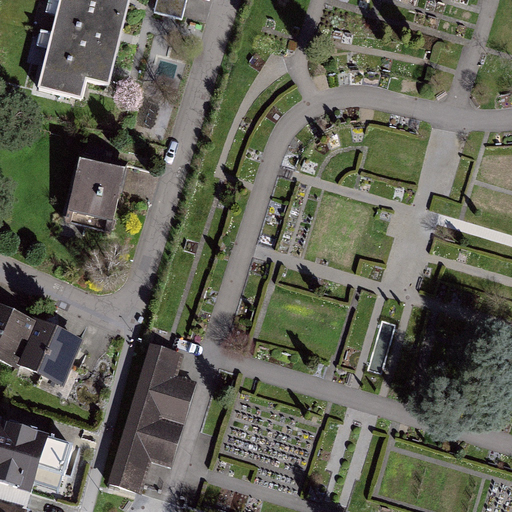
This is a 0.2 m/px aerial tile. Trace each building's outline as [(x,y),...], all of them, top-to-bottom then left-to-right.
[(131,0),(60,0),(38,89),(82,100),(86,81),(110,87),(131,0)] [(159,0),(156,12),(182,19),(186,0),(159,0)] [(125,168),(81,157),(64,223),(108,234),(125,168)] [(35,330),(0,314),(0,365),(17,373),(35,330)] [(81,350),(35,330),(17,373),(63,393),(81,350)] [(187,359),(151,348),(112,476),(144,485),(149,470),(151,461),(172,467),(198,383),(181,378),(187,359)] [(0,482),(31,492),(34,481),(60,489),(73,445),(48,437),(48,435),(0,420),(0,482)]
